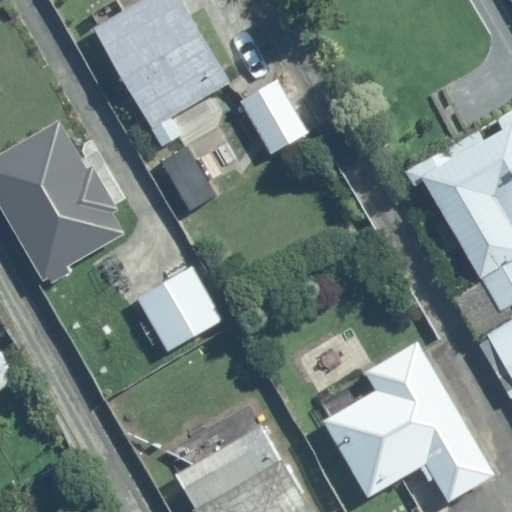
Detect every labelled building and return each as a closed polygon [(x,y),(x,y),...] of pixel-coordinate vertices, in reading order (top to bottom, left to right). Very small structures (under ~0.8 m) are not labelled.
[(233,79),(232,76),(186,0),(143,0),(99,26),(158,124),(233,79)] [(241,99),(243,103),(274,153),(313,129),(279,74),(241,99)] [(417,187),(429,180),(505,309),(511,305),(511,106),(407,168),(417,187)] [(58,122),(0,155),(0,203),(44,278),(49,275),(53,281),(68,272),(67,265),(121,233),(108,211),(113,208),(91,169),(87,171),(58,122)] [(171,348),(175,346),(228,316),(197,261),(140,293),(171,348)] [(511,317),(491,331),(495,337),(511,366),(511,317)] [(319,393),(325,389),(371,362),(352,331),(301,361),(319,393)] [(326,422),(369,494),(427,459),(450,499),(493,474),(416,346),(367,375),(377,391),(326,422)] [(177,467),(183,478),(202,511),(312,511),(259,420),(177,467)]
